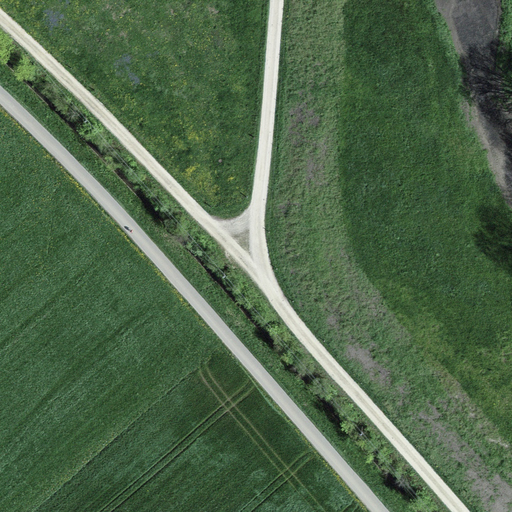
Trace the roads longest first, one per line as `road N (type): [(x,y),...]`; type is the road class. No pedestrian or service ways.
road 1 (track): [(0,98),(370,511)]
road 2 (track): [(264,289),(0,16)]
road 3 (track): [(254,212),(252,250),(264,289),(455,511)]
road 4 (track): [(271,0),(254,212)]
